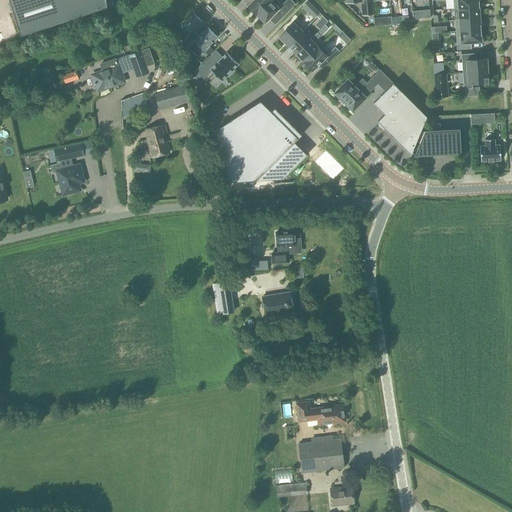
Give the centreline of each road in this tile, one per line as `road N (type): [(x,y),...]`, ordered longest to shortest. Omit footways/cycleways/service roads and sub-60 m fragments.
road 1 (unclassified): [(385,210),(322,197),(155,212),(0,242)]
road 2 (unclassified): [(407,511),(368,258),(385,210)]
road 3 (tertiary): [(212,0),(400,181)]
